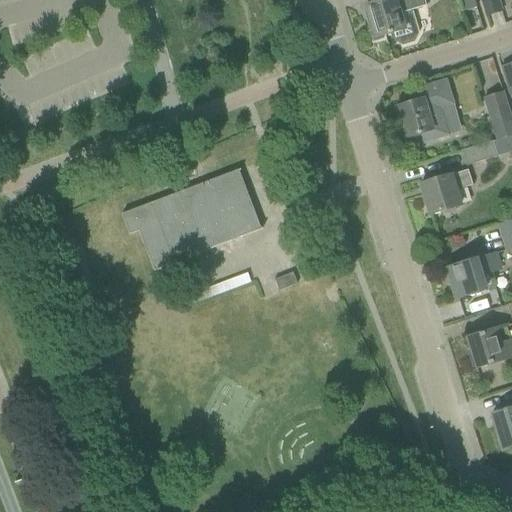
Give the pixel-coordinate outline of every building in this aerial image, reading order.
[(370,6),(364,7),(371,29),(368,30),(373,44),(383,41),(382,39),(384,38),(392,36),(394,43),(402,48),(414,44),(418,36),(411,13),(426,9),(422,0),(388,0),(372,5),(370,6)] [(456,0),(461,13),(474,9),(471,0),(456,0)] [(501,13),(496,0),(480,0),(485,18),(501,13)] [(511,65),(500,69),(508,94),(511,91),(511,65)] [(417,103),(395,109),(405,140),(407,139),(420,135),(423,144),(448,137),(440,110),(453,106),(445,81),(420,89),(413,91),(417,103)] [(496,142),(511,136),(511,127),(502,94),(483,99),(496,142)] [(466,170),(497,160),(493,143),(461,153),(466,170)] [(238,173),(239,172),(239,171),(120,216),(128,236),(138,232),(153,273),(154,272),(154,271),(262,232),(262,231),(260,232),(238,173)] [(455,191),(470,187),(466,172),(419,186),(429,217),(460,207),(455,191)] [(504,253),(511,251),(511,223),(496,228),(504,253)] [(455,301),(505,286),(496,255),(445,270),(455,301)] [(172,272),(161,277),(165,287),(176,283),(172,272)] [(277,293),(296,285),(292,274),(273,281),(277,293)] [(476,370),(511,358),(511,347),(505,327),(466,339),(476,370)] [(501,451),(511,447),(511,409),(490,416),(501,451)]
